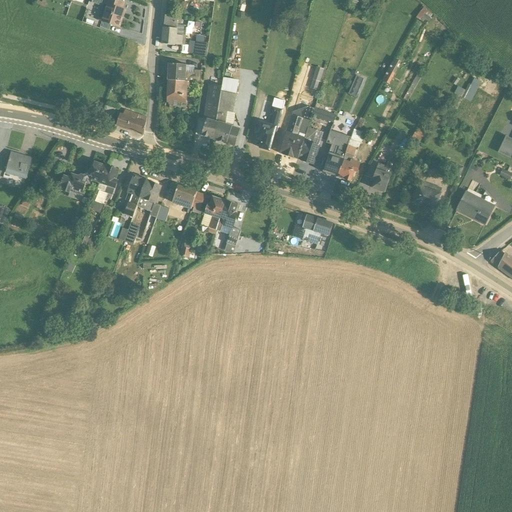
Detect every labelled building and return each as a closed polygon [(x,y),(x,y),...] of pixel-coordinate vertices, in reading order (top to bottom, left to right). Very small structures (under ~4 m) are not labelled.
[(124,3),(116,0),(92,0),(91,2),(102,6),(97,21),(119,28),(125,10),(122,9),(124,3)] [(175,45),(185,46),(186,36),(183,36),(184,26),(180,26),(181,17),(165,15),(161,44),(175,46),(175,45)] [(206,57),(208,44),(196,42),(194,56),(206,57)] [(395,56),(383,78),(390,82),(402,59),(395,56)] [(202,83),(205,67),(201,66),(200,71),(195,70),(194,66),(169,64),(168,81),(202,83)] [(315,68),(310,89),(317,91),(323,70),(315,68)] [(348,93),(357,96),(365,77),(356,73),(348,93)] [(474,77),(465,99),(471,101),(481,80),(474,77)] [(233,113),(238,81),(223,78),(221,92),(216,122),(218,123),(214,141),(235,148),(240,129),(233,126),(235,113),(233,113)] [(169,97),(168,105),(177,105),(177,104),(186,104),(186,89),(189,90),(189,83),(168,81),(167,96),(169,97)] [(216,122),(221,86),(208,85),(203,119),(206,120),(201,137),(214,141),(218,123),(216,122)] [(275,137),(282,115),(283,110),(282,109),(284,102),(274,99),(272,106),(271,106),(269,115),(271,116),(269,124),(258,121),(254,134),(257,135),(254,144),(259,146),(259,149),(270,152),(274,137),(275,137)] [(297,161),(314,110),(307,107),(293,113),(292,116),(291,116),(279,155),(297,161)] [(334,120),(336,116),(315,109),(312,116),(333,124),(334,120)] [(120,113),(116,125),(143,134),(145,124),(146,118),(128,112),(127,116),(120,113)] [(359,132),(365,121),(359,118),(353,131),(351,137),(337,178),(351,183),(354,173),(357,174),(360,163),(352,160),(357,144),(360,145),(364,134),(359,132)] [(323,133),(308,128),(297,161),(313,166),(314,166),(320,147),(319,146),(323,133)] [(351,137),(336,132),(330,130),(325,145),(330,147),(321,173),(337,178),(351,137)] [(182,142),(191,141),(190,133),(182,134),(182,142)] [(511,140),(505,137),(498,153),(511,159),(511,140)] [(3,178),(23,184),(30,159),(10,153),(3,178)] [(375,180),(372,188),(384,193),(396,160),(389,158),(386,166),(378,164),(373,179),(375,180)] [(453,164),(447,161),(444,168),(450,170),(453,164)] [(98,184),(105,166),(94,162),(91,169),(87,172),(88,173),(82,175),(82,174),(78,176),(66,172),(59,191),(69,194),(71,190),(82,194),(86,185),(90,186),(91,182),(98,184)] [(463,168),(455,165),(450,177),(458,180),(463,168)] [(117,180),(119,171),(105,166),(98,184),(88,210),(100,214),(108,195),(112,196),(114,190),(115,190),(118,181),(117,180)] [(147,180),(133,175),(126,194),(132,196),(130,203),(128,203),(124,215),(132,219),(136,208),(147,180)] [(155,204),(162,186),(147,180),(136,208),(150,213),(149,216),(156,219),(160,206),(155,204)] [(418,186),(413,203),(434,210),(441,189),(427,183),(425,188),(418,186)] [(197,192),(178,186),(172,204),(191,211),(197,192)] [(483,197),(468,189),(456,211),(484,225),(494,207),(481,200),(483,197)] [(192,212),(200,215),(201,215),(202,213),(200,210),(205,195),(197,192),(192,208),(193,208),(192,212)] [(225,202),(212,197),(209,205),(207,204),(200,226),(208,228),(207,233),(214,235),(216,231),(225,202)] [(234,205),(225,202),(216,231),(220,232),(222,227),(231,230),(228,241),(237,244),(240,234),(239,233),(240,231),(233,228),(237,214),(235,213),(237,206),(234,205)] [(104,206),(99,219),(107,221),(112,209),(104,206)] [(156,219),(165,223),(166,223),(170,210),(160,206),(156,219)] [(296,225),(292,238),(299,239),(316,244),(318,242),(320,235),(328,237),(332,224),(306,216),(302,227),(296,225)] [(77,229),(69,226),(64,241),(72,244),(77,229)] [(127,231),(122,228),(118,240),(123,242),(127,231)] [(78,245),(76,248),(79,249),(80,246),(89,249),(94,237),(81,232),(76,244),(78,245)] [(183,242),(181,257),(190,258),(192,243),(183,242)] [(499,253),(490,262),(511,278),(511,258),(504,254),(503,256),(499,253)]
